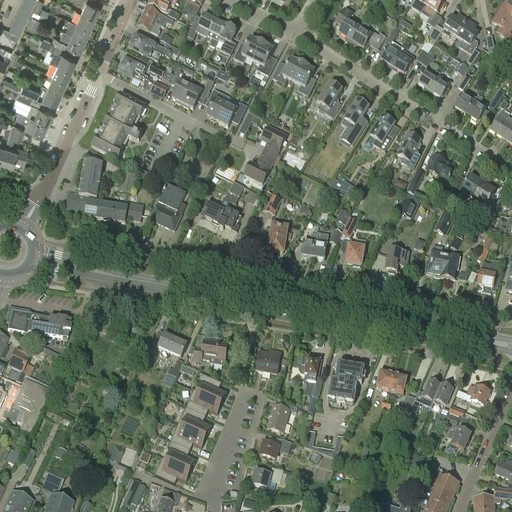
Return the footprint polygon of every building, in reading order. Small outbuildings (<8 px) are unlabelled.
[(22,0),(9,30),(20,35),(35,0),(22,0)] [(176,22),(179,17),(175,15),(175,14),(164,9),(166,5),(155,0),(151,0),(148,7),(168,17),(167,18),(172,20),(176,22)] [(359,9),(363,3),(358,0),(351,0),(350,2),(359,9)] [(381,14),(388,3),(383,0),(374,0),(370,7),(374,9),(373,10),(377,12),(377,11),(381,14)] [(392,0),(389,4),(395,8),(399,1),(410,9),(410,8),(415,0),(392,0)] [(415,0),(410,8),(421,16),(431,0),(415,0)] [(436,17),(445,4),(439,0),(431,0),(421,16),(429,21),(427,25),(435,30),(436,27),(441,20),(436,17)] [(511,0),(507,0),(502,9),(511,15),(511,0)] [(86,2),(81,13),(94,19),(99,8),(86,2)] [(195,20),(199,11),(187,4),(183,13),(195,20)] [(511,15),(502,9),(492,25),(500,30),(496,35),(508,43),(511,37),(509,35),(511,30),(511,15)] [(42,10),(38,19),(43,22),(48,12),(42,10)] [(373,10),(369,16),(375,19),(379,13),(377,12),(373,10)] [(173,24),(146,11),(142,20),(155,26),(155,25),(157,20),(171,27),(173,24)] [(350,46),(351,46),(360,31),(359,30),(349,23),(353,17),(345,11),(336,25),(344,30),(340,36),(352,44),(350,46)] [(89,30),(94,19),(81,13),(76,24),(89,30)] [(36,34),(41,21),(31,17),(26,29),(36,34)] [(207,38),(216,23),(205,17),(198,30),(192,27),(190,33),(187,39),(184,46),(189,48),(192,42),(193,42),(197,35),(206,40),(207,38)] [(467,24),(459,18),(456,22),(451,19),(443,31),(436,27),(435,30),(426,43),(433,47),(441,36),(448,40),(451,37),(456,40),(467,24)] [(155,26),(142,20),(137,29),(158,39),(160,35),(158,34),(161,28),(155,25),(155,26)] [(366,20),(359,30),(360,31),(351,46),(356,49),(357,47),(364,51),(368,45),(373,49),(379,38),(367,31),(372,24),(366,20)] [(215,51),(219,42),(226,28),(216,23),(207,38),(212,41),(209,47),(215,51)] [(85,41),(89,30),(76,24),(71,35),(85,41)] [(470,71),(480,56),(475,53),(477,49),(472,45),(478,37),(473,34),(476,29),(467,24),(456,40),(462,44),(459,48),(472,56),(465,68),(469,71),(470,71)] [(231,46),(237,34),(226,28),(219,42),(224,45),(220,53),(225,56),(224,58),(229,61),(233,52),(229,49),(231,46)] [(16,42),(19,36),(7,31),(5,36),(16,42)] [(71,35),(63,31),(60,39),(68,43),(66,46),(80,52),(85,41),(71,35)] [(390,46),(397,36),(392,32),(385,42),(390,46)] [(153,54),(157,46),(136,36),(132,43),(153,54)] [(169,47),(172,41),(162,36),(160,42),(169,47)] [(51,45),(35,37),(34,41),(40,44),(39,46),(50,52),(49,55),(51,56),(49,63),(57,66),(70,72),(75,61),(62,55),(59,54),(61,49),(51,45)] [(488,55),(494,54),(492,38),(486,39),(488,55)] [(61,49),(64,43),(54,39),(51,45),(61,49)] [(255,42),(250,40),(244,50),(239,47),(232,61),(243,66),(246,60),(252,63),(263,43),(261,42),(259,42),(257,42),(255,42)] [(158,65),(162,58),(153,54),(132,43),(128,50),(145,59),(145,58),(158,65)] [(268,79),(275,66),(268,62),(273,51),(268,49),(268,48),(267,48),(266,46),(265,44),(263,43),(252,63),(259,67),(256,73),(268,79)] [(177,58),(180,52),(167,46),(165,51),(162,58),(171,62),(172,60),(173,56),(177,58)] [(393,70),(402,55),(391,48),(381,63),(393,70)] [(439,51),(433,48),(430,52),(421,66),(427,69),(439,51)] [(416,62),(421,66),(430,52),(426,49),(424,53),(423,52),(416,62)] [(403,54),(402,55),(393,70),(404,77),(415,61),(403,53),(403,54)] [(125,59),(121,67),(143,77),(148,67),(128,57),(126,60),(125,59)] [(296,63),(291,61),(285,71),(278,68),(271,81),(284,87),(287,81),(293,84),(303,64),(301,63),(299,63),(297,63),(296,63)] [(178,72),(180,67),(173,63),(169,70),(176,73),(177,71),(178,72)] [(307,99),(314,86),(308,83),(314,72),(309,70),(309,69),(308,69),(307,67),(306,65),(304,64),(303,64),(293,84),(300,88),(296,94),(307,99)] [(458,90),(465,79),(469,71),(465,68),(459,64),(453,74),(459,77),(453,86),(458,90)] [(66,83),(70,72),(57,66),(52,77),(66,83)] [(144,87),(148,80),(143,77),(121,67),(117,74),(127,79),(126,82),(130,84),(132,81),(133,82),(144,87)] [(195,80),(197,76),(180,67),(178,72),(195,80)] [(162,80),(165,74),(152,68),(149,74),(162,80)] [(430,93),(440,76),(436,73),(432,78),(426,74),(418,86),(430,93)] [(52,77),(48,75),(46,80),(50,82),(48,88),(61,94),(66,83),(52,77)] [(430,93),(441,100),(451,86),(439,79),(441,76),(440,76),(430,93)] [(182,109),(192,89),(181,83),(180,81),(174,79),(170,87),(177,91),(172,101),(176,103),(175,105),(182,109)] [(464,93),(470,83),(465,79),(458,90),(464,93)] [(17,88),(12,86),(13,84),(4,80),(2,86),(17,93),(38,102),(40,98),(43,99),(56,105),(61,94),(48,88),(47,89),(41,86),(37,95),(31,92),(30,90),(28,88),(26,87),(25,87),(22,87),(21,88),(17,86),(17,88)] [(229,98),(233,90),(218,82),(214,90),(229,98)] [(192,89),(182,109),(188,112),(189,110),(193,112),(199,101),(204,104),(213,85),(208,83),(204,91),(199,89),(197,92),(192,89)] [(332,86),(329,84),(316,104),(319,106),(316,111),(331,121),(340,108),(334,104),(342,92),(339,90),(338,88),(337,87),(335,86),(332,86)] [(163,100),(168,90),(156,85),(151,95),(163,100)] [(493,112),(505,95),(499,91),(488,109),(493,112)] [(207,119),(217,124),(226,106),(230,100),(214,92),(207,106),(212,108),(207,119)] [(467,117),(477,100),(466,92),(455,109),(467,117)] [(47,126),(51,115),(52,114),(46,111),(48,107),(38,102),(17,93),(17,94),(18,94),(15,99),(11,109),(18,112),(33,119),(47,126)] [(140,121),(146,110),(121,96),(115,108),(137,120),(140,121)] [(478,124),(486,113),(484,112),(488,106),(477,100),(467,117),(478,124)] [(359,104),(356,101),(343,122),(340,126),(346,130),(351,133),(344,144),(351,149),(366,125),(361,122),(369,110),(365,108),(365,106),(363,104),(361,103),(359,104)] [(504,112),(508,106),(503,103),(499,109),(504,112)] [(241,123),(247,109),(240,106),(237,112),(226,106),(217,124),(228,130),(233,119),(241,123)] [(132,129),(137,120),(115,108),(110,118),(132,129)] [(42,137),(42,136),(47,126),(33,119),(18,112),(15,120),(27,125),(25,129),(42,137)] [(502,140),(511,124),(511,121),(508,119),(509,118),(502,113),(489,132),(502,140)] [(248,114),(239,135),(246,137),(254,116),(248,114)] [(276,118),(270,115),(270,117),(268,116),(265,122),(272,126),(276,118)] [(126,141),(132,129),(110,118),(109,117),(103,129),(104,129),(126,141)] [(385,120),(382,118),(369,138),(365,145),(365,147),(369,149),(370,149),(372,147),(384,155),(393,141),(387,138),(395,126),(391,124),(391,122),(389,121),(387,120),(385,120)] [(511,146),(511,124),(502,140),(511,146)] [(22,137),(25,132),(15,127),(12,133),(22,137)] [(121,151),(126,141),(104,129),(98,139),(121,151)] [(264,152),(265,153),(276,158),(278,154),(285,139),(267,130),(261,143),(267,146),(266,148),(267,149),(265,152),(264,152)] [(136,145),(139,144),(142,138),(141,136),(134,132),(129,141),(136,145)] [(20,143),(20,142),(22,137),(12,133),(10,138),(20,143)] [(410,138),(407,136),(396,158),(402,161),(400,166),(413,172),(420,158),(414,155),(420,143),(417,141),(416,139),(414,138),(412,137),(410,138)] [(295,147),(298,140),(293,138),(290,144),(295,147)] [(118,164),(123,152),(121,151),(98,139),(92,150),(118,164)] [(23,164),(27,152),(17,148),(15,152),(5,149),(1,159),(0,162),(12,166),(13,161),(23,164)] [(264,152),(259,163),(260,163),(258,167),(257,166),(256,168),(250,165),(244,178),(262,187),(268,174),(272,166),(276,158),(265,153),(264,152)] [(172,172),(179,157),(174,155),(167,169),(172,172)] [(276,158),(272,166),(277,169),(279,166),(281,161),(276,158)] [(449,181),(454,169),(446,165),(446,164),(434,158),(427,173),(439,178),(440,177),(449,181)] [(97,201),(103,167),(85,164),(80,198),(79,198),(79,197),(69,196),(66,211),(85,215),(84,219),(125,226),(126,222),(141,224),(144,208),(131,206),(131,211),(95,205),(96,201),(97,201)] [(157,188),(160,182),(129,166),(126,172),(157,188)] [(414,197),(423,176),(416,173),(407,194),(414,197)] [(133,196),(136,178),(122,175),(119,194),(133,196)] [(483,186),(471,178),(467,183),(465,182),(459,192),(473,201),(469,206),(470,206),(483,186)] [(393,187),(404,191),(406,185),(396,181),(393,187)] [(343,187),(334,182),(330,189),(340,192),(343,187)] [(487,217),(497,202),(492,199),(495,193),(483,186),(470,206),(487,217)] [(186,195),(167,187),(165,191),(164,193),(158,206),(159,206),(158,209),(156,208),(150,222),(174,233),(181,219),(186,207),(182,205),(186,195)] [(319,199),(325,201),(333,205),(338,193),(325,188),(319,199)] [(257,208),(260,202),(256,200),(258,197),(250,193),(245,202),(257,208)] [(273,218),(281,202),(272,198),(267,195),(264,201),(269,204),(264,214),(273,218)] [(421,202),(406,195),(397,215),(411,222),(421,202)] [(219,228),(226,213),(230,205),(234,198),(229,196),(228,196),(225,203),(224,202),(219,212),(208,206),(205,211),(208,213),(204,219),(213,224),(213,225),(219,228)] [(236,207),(239,200),(234,198),(230,205),(236,207)] [(511,209),(511,204),(511,200),(503,198),(501,208),(510,210),(509,212),(511,213),(511,209)] [(305,218),(311,215),(308,210),(302,213),(305,218)] [(345,228),(350,217),(341,212),(336,223),(345,228)] [(237,227),(241,220),(226,213),(219,228),(219,230),(223,232),(225,229),(232,232),(235,226),(237,227)] [(444,238),(453,219),(444,215),(435,233),(444,238)] [(506,232),(500,230),(498,240),(511,243),(511,221),(509,220),(506,232)] [(349,241),(357,224),(350,221),(342,237),(349,241)] [(285,242),(290,243),(291,236),(286,235),(287,229),(272,227),(271,233),(265,232),(263,241),(270,242),(268,252),(283,255),(285,242)] [(335,248),(341,235),(335,232),(329,245),(335,248)] [(308,259),(312,260),(316,237),(311,236),(310,245),(303,244),(301,258),(302,258),(303,260),(306,260),(308,259)] [(316,237),(312,260),(317,261),(319,263),(321,263),(323,262),(324,262),(327,248),(320,246),(320,243),(321,243),(323,237),(317,236),(317,237),(316,237)] [(456,253),(462,242),(456,239),(451,250),(456,253)] [(494,256),(499,244),(487,239),(482,250),(483,250),(478,263),(483,265),(488,253),(494,256)] [(415,251),(423,254),(426,244),(418,241),(415,251)] [(361,268),(364,250),(349,248),(350,245),(342,244),(341,254),(348,255),(346,266),(361,268)] [(441,257),(442,250),(433,249),(432,255),(431,261),(429,260),(426,276),(433,278),(435,280),(441,281),(445,257),(441,257)] [(407,270),(409,254),(402,253),(401,260),(388,258),(385,273),(397,275),(398,268),(407,270)] [(457,274),(460,260),(445,257),(441,281),(454,284),(455,274),(457,274)] [(483,265),(481,274),(480,273),(479,278),(477,278),(474,285),(477,287),(477,288),(484,289),(483,294),(490,296),(491,294),(496,295),(500,283),(495,282),(496,276),(499,277),(503,265),(493,263),(492,267),(490,267),(483,265)] [(459,274),(458,281),(466,283),(467,276),(459,274)] [(29,316),(29,313),(20,311),(20,314),(11,312),(11,313),(8,313),(5,325),(8,326),(7,332),(41,338),(40,342),(47,343),(48,339),(61,341),(62,341),(67,342),(68,335),(69,335),(70,329),(69,329),(70,327),(70,323),(66,322),(66,321),(56,319),(56,320),(49,319),(50,318),(44,317),(44,318),(42,318),(42,317),(37,316),(37,317),(31,316),(29,316)] [(169,355),(176,341),(159,333),(152,347),(169,355)] [(181,360),(187,346),(176,341),(169,355),(181,360)] [(195,350),(191,350),(188,356),(194,357),(193,363),(200,364),(201,362),(210,363),(209,365),(224,367),(227,346),(204,342),(202,351),(195,350)] [(66,361),(46,351),(39,348),(36,353),(63,367),(66,361)] [(148,372),(150,368),(149,368),(152,362),(148,361),(152,351),(147,348),(140,364),(138,368),(148,372)] [(41,364),(44,358),(32,353),(29,358),(41,364)] [(277,377),(280,355),(269,353),(268,356),(259,355),(256,373),(277,377)] [(21,375),(28,361),(15,355),(8,369),(21,375)] [(316,386),(320,362),(304,359),(302,367),(300,369),(299,372),(301,376),(308,377),(307,385),(316,386)] [(176,379),(183,364),(178,362),(173,372),(169,370),(167,375),(176,379)] [(361,386),(364,370),(338,365),(335,379),(332,378),(327,402),(354,407),(358,385),(361,386)] [(56,383),(60,374),(55,371),(51,381),(56,383)] [(390,393),(390,391),(394,376),(381,373),(376,390),(378,390),(377,392),(382,393),(382,391),(390,393)] [(198,395),(221,405),(226,395),(218,391),(221,385),(201,376),(198,383),(203,385),(198,395)] [(403,396),(407,379),(394,376),(390,391),(390,393),(398,395),(397,397),(401,398),(401,396),(403,396)] [(14,384),(0,378),(0,419),(15,426),(16,422),(23,425),(20,432),(30,437),(50,393),(35,387),(37,382),(27,378),(22,388),(14,384)] [(436,384),(431,382),(431,383),(429,382),(422,399),(433,404),(434,402),(439,390),(440,387),(435,385),(436,384)] [(175,386),(172,394),(185,398),(187,390),(175,386)] [(446,388),(441,386),(440,387),(439,390),(434,402),(446,407),(452,390),(450,390),(451,388),(447,387),(446,388)] [(317,402),(321,389),(314,387),(310,400),(317,402)] [(489,394),(475,387),(474,390),(471,389),(468,397),(473,399),(471,402),(483,407),(489,394)] [(194,393),(186,410),(206,419),(208,413),(216,416),(221,405),(198,395),(194,393)] [(409,417),(410,413),(415,401),(405,397),(399,413),(409,417)] [(415,415),(421,403),(416,400),(410,413),(415,415)] [(297,410),(290,407),(279,402),(277,410),(273,409),(267,430),(283,435),(289,413),(296,415),(297,410)] [(462,420),(464,414),(452,409),(450,415),(462,420)] [(186,410),(178,427),(205,439),(210,428),(203,425),(206,419),(186,410)] [(443,428),(449,413),(441,410),(435,425),(440,427),(443,428)] [(456,428),(459,422),(449,418),(446,424),(456,428)] [(440,427),(435,425),(433,424),(431,430),(438,433),(440,427)] [(178,427),(170,444),(190,453),(193,447),(200,450),(205,439),(178,427)] [(458,432),(450,429),(446,440),(453,443),(451,448),(448,446),(445,455),(456,459),(459,451),(463,453),(471,436),(458,431),(458,432)] [(334,452),(313,449),(315,434),(308,433),(304,449),(336,461),(344,440),(336,438),(334,452)] [(288,457),(291,446),(280,443),(279,447),(264,443),(260,458),(275,463),(277,454),(288,457)] [(167,462),(166,463),(190,473),(195,462),(187,459),(190,453),(170,444),(167,450),(171,452),(167,462)] [(124,452),(114,447),(106,466),(116,470),(123,454),(124,452)] [(62,463),(67,453),(59,449),(54,459),(62,463)] [(28,471),(35,455),(27,451),(19,467),(28,471)] [(14,472),(21,457),(10,452),(5,463),(8,464),(6,468),(14,472)] [(318,465),(321,458),(318,457),(313,454),(310,462),(315,464),(318,465)] [(143,455),(139,463),(147,467),(151,458),(143,455)] [(417,459),(414,468),(422,470),(425,462),(417,459)] [(162,460),(154,478),(174,487),(177,481),(184,484),(190,473),(166,463),(167,462),(162,460)] [(511,464),(507,463),(505,467),(500,464),(494,476),(509,483),(507,492),(511,492),(511,464)] [(375,468),(372,475),(379,478),(382,471),(375,468)] [(59,490),(65,477),(61,475),(50,470),(46,480),(45,479),(43,482),(59,490)] [(280,486),(283,474),(273,471),(271,476),(256,472),(252,487),(267,491),(269,483),(280,486)] [(447,511),(459,485),(440,476),(431,496),(426,493),(428,488),(422,485),(419,490),(422,491),(415,507),(425,511),(424,511),(447,511)] [(131,504),(139,487),(140,485),(134,482),(125,502),(131,504)] [(131,511),(133,511),(135,509),(135,508),(144,489),(139,487),(130,506),(128,511),(131,511)] [(511,492),(507,492),(495,490),(494,498),(473,499),(473,511),(494,511),(494,505),(498,505),(497,500),(511,501),(511,492)] [(369,493),(363,511),(365,511),(369,511),(372,505),(375,495),(369,493)] [(27,511),(31,504),(11,495),(3,511),(27,511)] [(331,509),(335,497),(328,495),(324,506),(331,509)] [(70,511),(72,505),(50,497),(44,511),(70,511)] [(169,511),(172,505),(160,501),(156,511),(169,511)] [(411,511),(413,506),(403,502),(399,511),(383,506),(380,511),(411,511)]
